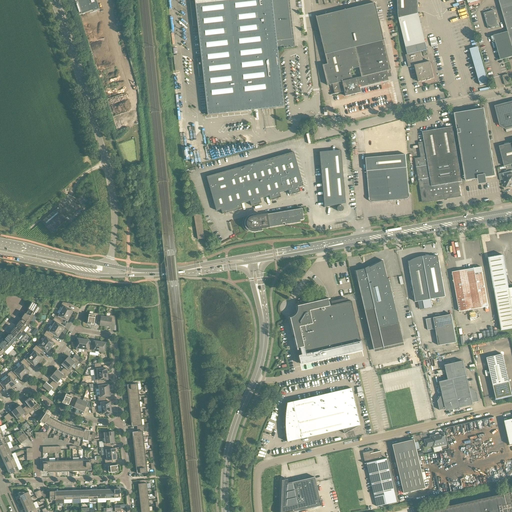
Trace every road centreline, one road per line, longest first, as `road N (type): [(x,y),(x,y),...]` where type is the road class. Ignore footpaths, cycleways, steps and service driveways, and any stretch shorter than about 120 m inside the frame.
road 1 (residential): [(260,511),(266,463),(511,407)]
road 2 (unclassified): [(109,265),(112,189),(54,0)]
road 3 (secondary): [(257,258),(511,215)]
road 4 (tertiary): [(225,511),(226,458),(261,358),(262,311)]
road 5 (unclassified): [(320,136),(511,92)]
road 6 (residential): [(1,483),(127,479)]
road 7 (residential): [(120,423),(111,338),(75,329)]
